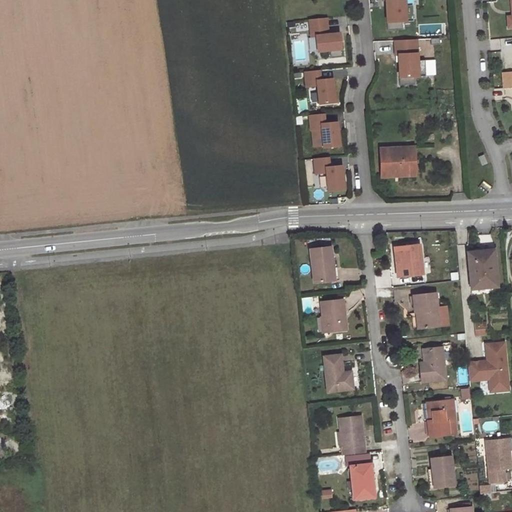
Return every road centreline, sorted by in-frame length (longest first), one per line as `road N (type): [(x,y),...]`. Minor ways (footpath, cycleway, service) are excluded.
road 1 (tertiary): [(0,249),(364,214)]
road 2 (residential): [(415,499),(398,395),(378,361),(364,214)]
road 3 (residential): [(502,209),(500,163),(474,97),(468,0)]
road 4 (residential): [(360,0),(364,214)]
road 5 (tertiary): [(364,214),(502,209)]
road 6 (unknown): [(463,221),(473,351)]
